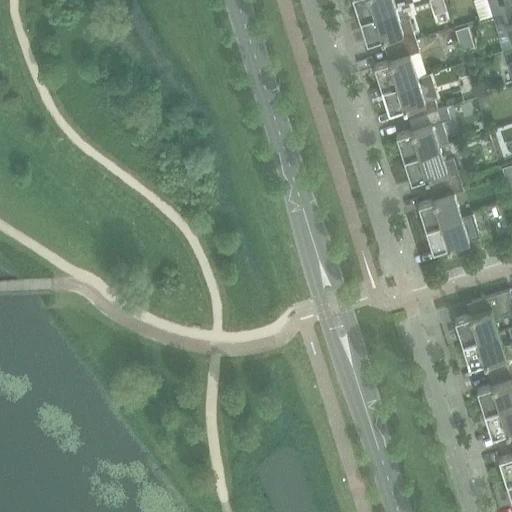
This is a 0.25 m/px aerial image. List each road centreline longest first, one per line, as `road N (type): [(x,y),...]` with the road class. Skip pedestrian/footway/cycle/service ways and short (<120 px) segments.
road 1 (residential): [(403,300),(310,0)]
road 2 (tertiary): [(314,249),(234,0)]
road 3 (residential): [(403,300),(469,511)]
road 4 (tertiary): [(355,376),(398,511)]
road 5 (tertiary): [(314,249),(330,337),(355,376)]
road 6 (tertiary): [(355,376),(344,306),(314,249)]
